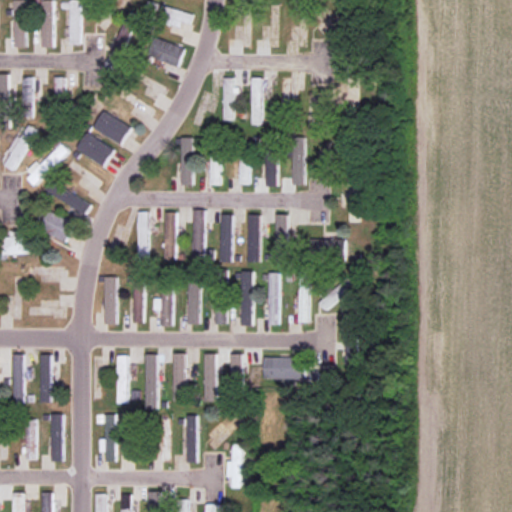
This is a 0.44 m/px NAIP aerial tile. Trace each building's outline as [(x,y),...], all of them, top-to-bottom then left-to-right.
[(14,0),(15,47),(27,47),(26,0),(14,0)] [(54,0),(43,0),(43,47),(54,47),(54,0)] [(71,0),(71,44),(81,44),(81,0),(71,0)] [(194,14),(149,0),(144,15),(181,27),(182,22),(191,24),(194,14)] [(112,56),(125,61),(142,16),(128,11),(112,56)] [(186,48),(155,37),(148,55),(180,66),(186,48)] [(11,73),(0,73),(0,121),(6,122),(6,114),(12,114),(11,73)] [(33,103),(34,76),(24,76),(23,103),(33,103)] [(66,76),(56,76),(56,101),(66,101),(66,76)] [(224,119),(235,120),(236,87),(234,87),(234,77),(224,77),(224,119)] [(252,124),(263,125),(263,77),(253,77),(252,124)] [(132,126),(104,110),(94,128),(122,144),(132,126)] [(38,129),(25,122),(2,161),(15,169),(38,129)] [(77,148),(104,166),(115,149),(88,132),(77,148)] [(266,186),(278,186),(279,134),(267,134),(266,186)] [(306,137),(293,136),(292,184),(305,185),(306,137)] [(194,137),(183,137),(182,185),(193,185),(194,137)] [(39,162),(26,175),(35,184),(70,151),(63,143),(41,164),(39,162)] [(221,184),(222,153),(212,153),(211,184),(221,184)] [(240,158),(240,184),(251,184),(250,158),(240,158)] [(46,189),(86,215),(92,205),(53,179),(46,189)] [(205,209),(194,209),(194,258),(205,258),(205,209)] [(150,211),(139,211),(138,258),(148,258),(150,211)] [(42,230),(68,240),(75,221),(49,212),(42,230)] [(165,259),(177,259),(178,212),(166,212),(165,259)] [(234,214),(222,214),(222,262),(233,262),(234,214)] [(249,261),(261,261),(261,214),(250,214),(249,261)] [(292,214),(277,214),(277,259),(293,259),(292,214)] [(33,237),(3,236),(2,253),(32,254),(33,237)] [(347,239),(320,239),(321,254),(348,254),(347,239)] [(328,308),(362,281),(353,269),(319,297),(328,308)] [(300,322),(310,322),(311,270),(301,270),(300,322)] [(162,326),(174,326),(174,271),(161,271),(161,298),(155,298),(155,308),(162,309),(162,326)] [(241,326),(255,326),(254,271),(241,271),(241,326)] [(270,325),(281,324),(280,272),(270,272),(270,325)] [(144,322),(145,275),(135,275),(134,322),(144,322)] [(107,323),(118,323),(117,276),(106,276),(107,323)] [(189,323),(201,323),(201,276),(190,276),(189,323)] [(228,323),(228,296),(216,296),(217,323),(228,323)] [(346,364),(361,365),(362,311),(348,310),(346,364)] [(159,354),(148,353),(146,407),(158,407),(159,354)] [(175,400),(187,400),(186,353),(174,353),(175,400)] [(218,353),(206,353),(206,401),(219,401),(218,353)] [(232,354),(232,379),(244,379),(244,353),(232,354)] [(24,354),(14,354),(16,403),(25,402),(24,354)] [(52,354),(43,354),(42,402),(52,402),(52,354)] [(118,402),(128,402),(129,355),(119,355),(118,402)] [(265,378),(307,378),(307,358),(266,357),(265,378)] [(64,413),(52,414),(53,462),(64,461),(64,413)] [(106,461),(117,461),(118,414),(107,413),(106,461)] [(188,415),(188,462),(199,462),(198,415),(188,415)] [(36,419),(26,419),(28,459),(37,458),(36,419)] [(133,461),(142,461),(142,444),(134,444),(133,461)] [(242,487),(243,445),(234,445),(234,461),(228,461),(228,477),(234,477),(234,487),(242,487)] [(163,511),(163,491),(150,491),(150,511),(163,511)] [(44,492),(43,511),(53,511),(54,492),(44,492)] [(24,511),(24,493),(14,493),(14,511),(24,511)] [(107,511),(107,493),(96,494),(96,511),(107,511)] [(122,511),(132,511),(132,494),(122,494),(122,511)]
